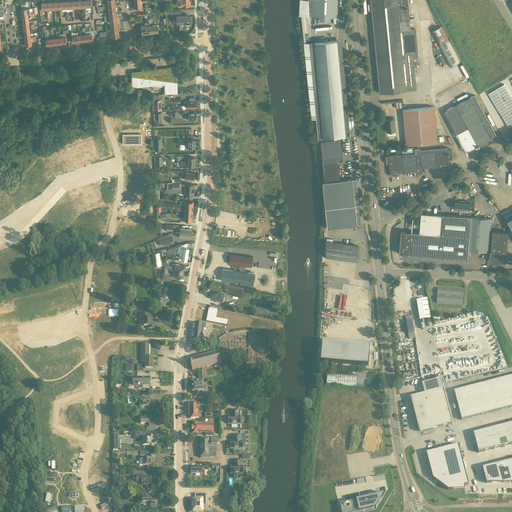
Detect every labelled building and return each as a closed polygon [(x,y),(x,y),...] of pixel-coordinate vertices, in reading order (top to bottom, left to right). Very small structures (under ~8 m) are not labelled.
[(308,0),(309,3),(309,16),(320,16),(320,19),(329,20),(329,17),(337,17),(337,0),(308,0)] [(416,89),(416,87),(416,83),(413,58),(418,57),(415,29),(410,29),(407,0),(370,0),(372,17),(375,44),(378,74),(379,93),(416,89)] [(182,14),(182,15),(173,15),(173,20),(177,20),(177,29),(182,29),(182,23),(190,23),(189,16),(187,16),(187,15),(186,15),(186,14),(182,14)] [(152,22),(149,23),(150,33),(159,32),(158,25),(153,25),(152,22)] [(149,23),(146,23),(145,23),(145,26),(141,27),(142,34),(149,33),(150,33),(149,23)] [(441,26),(431,31),(450,66),(460,61),(441,26)] [(345,136),(336,41),(316,43),(324,138),(345,136)] [(176,67),(141,71),(132,72),(132,76),(133,87),(141,86),(141,87),(142,87),(143,87),(144,87),(145,87),(145,86),(146,86),(146,85),(154,85),(155,85),(155,86),(156,86),(157,86),(158,86),(159,86),(160,86),(161,86),(162,86),(162,85),(163,85),(164,85),(164,84),(165,84),(165,83),(165,86),(165,87),(164,87),(164,88),(164,89),(165,89),(165,93),(177,93),(176,67)] [(477,95),(445,109),(464,152),(478,146),(479,148),(497,140),(477,95)] [(187,101),(183,101),(183,105),(187,105),(187,108),(196,108),(196,107),(197,106),(197,104),(196,104),(196,101),(194,101),(194,98),(190,98),(190,101),(187,101)] [(404,109),(402,110),(403,116),(405,145),(414,144),(437,142),(434,106),(404,109)] [(188,112),(188,111),(181,110),(181,114),(185,114),(185,115),(188,115),(188,119),(196,120),(196,113),(188,112)] [(118,123),(117,123),(117,127),(118,127),(118,128),(127,128),(126,126),(132,126),(132,119),(136,119),(136,115),(121,115),(121,119),(118,119),(118,123)] [(386,125),(387,132),(395,131),(394,119),(385,120),(385,125),(386,125)] [(123,140),(123,144),(137,144),(137,139),(141,139),(141,134),(124,134),(124,140),(123,140)] [(185,144),(185,147),(195,147),(195,139),(187,139),(187,140),(180,139),(179,144),(185,144)] [(324,180),(339,178),(339,173),(337,157),(342,156),(341,139),(320,141),(324,180)] [(88,145),(82,147),(85,157),(94,154),(93,150),(90,151),(88,145)] [(78,155),(75,156),(76,160),(85,157),(82,147),(76,149),(78,155)] [(386,163),(389,162),(390,175),(399,175),(399,173),(417,171),(416,168),(422,168),(421,167),(448,165),(449,165),(448,160),(452,159),(452,150),(448,150),(447,147),(446,147),(438,148),(420,150),(420,148),(414,149),(414,154),(386,156),(386,155),(385,155),(386,163)] [(127,155),(127,163),(129,163),(129,165),(132,165),(132,164),(132,163),(140,163),(140,157),(140,154),(143,154),(143,149),(136,149),(136,154),(135,154),(135,153),(134,153),(134,154),(132,154),(132,153),(131,153),(131,154),(130,154),(131,154),(131,155),(127,155)] [(71,151),(65,153),(68,162),(69,162),(74,160),(71,151)] [(46,162),(43,163),(45,169),(54,167),(51,157),(45,159),(46,162)] [(185,157),(185,162),(181,162),(181,167),(188,167),(188,166),(195,167),(195,157),(187,157),(185,157)] [(37,169),(33,173),(41,180),(47,173),(44,170),(42,173),(37,169)] [(186,172),(186,173),(182,173),(182,176),(185,177),(185,180),(194,180),(194,172),(186,172)] [(33,173),(29,178),(33,182),(31,185),(34,188),(41,180),(33,173)] [(327,228),(357,225),(352,179),(322,182),(325,208),(327,228)] [(138,187),(134,187),(134,191),(129,191),(130,197),(130,198),(135,198),(135,197),(144,197),(144,193),(145,193),(145,188),(138,188),(138,187)] [(100,191),(90,194),(94,204),(100,202),(98,196),(101,195),(100,191)] [(90,194),(81,197),(83,201),(86,200),(88,206),(94,204),(90,194)] [(3,195),(0,196),(0,202),(4,207),(12,202),(9,198),(6,200),(3,195)] [(69,204),(69,205),(76,211),(80,207),(73,200),(69,204)] [(460,215),(462,216),(463,201),(461,200),(460,200),(460,202),(456,202),(455,202),(455,209),(460,209),(460,215)] [(180,201),(180,204),(173,204),(173,207),(177,207),(177,209),(180,210),(180,208),(193,208),(193,202),(180,201)] [(465,201),(463,201),(462,216),(464,216),(465,210),(470,210),(471,203),(466,202),(466,201),(465,201)] [(68,205),(65,208),(73,215),(76,211),(69,205),(68,205)] [(124,209),(124,216),(128,216),(128,217),(132,217),(132,216),(135,216),(135,210),(142,209),(142,205),(131,205),(131,209),(128,209),(124,209)] [(505,219),(511,215),(507,207),(500,211),(500,212),(505,219)] [(63,211),(62,212),(69,219),(73,215),(65,208),(63,211)] [(61,213),(59,216),(66,222),(69,219),(62,212),(61,213)] [(468,259),(469,250),(470,237),(428,233),(428,232),(441,233),(442,212),(436,212),(435,212),(435,213),(430,212),(430,217),(421,216),(421,224),(420,233),(412,232),(410,254),(468,259)] [(169,218),(169,213),(159,214),(159,219),(165,219),(165,222),(169,222),(169,219),(167,219),(167,218),(169,218)] [(470,230),(470,237),(469,250),(489,252),(490,230),(491,218),(464,216),(462,216),(460,215),(447,214),(446,228),(470,230)] [(59,216),(52,223),(57,227),(60,224),(62,226),(66,222),(59,216)] [(494,219),(493,230),(508,232),(509,228),(503,219),(494,219)] [(133,235),(133,229),(134,229),(134,228),(136,228),(136,223),(131,223),(131,228),(125,228),(124,228),(120,228),(120,232),(120,235),(123,235),(123,236),(124,236),(124,237),(130,237),(130,236),(131,236),(131,235),(133,235)] [(501,261),(501,262),(506,262),(508,232),(493,230),(491,261),(501,261)] [(160,246),(173,243),(172,237),(169,238),(168,234),(158,238),(160,246)] [(358,246),(326,241),(325,257),(356,261),(358,246)] [(22,251),(14,255),(18,265),(24,262),(21,256),(24,255),(22,251)] [(159,252),(152,253),(154,265),(161,264),(159,252)] [(235,265),(234,270),(223,268),(222,269),(221,269),(220,280),(221,280),(221,281),(227,282),(252,285),(253,272),(245,271),(245,266),(252,267),(253,257),(230,254),(228,264),(235,265)] [(14,255),(5,259),(7,263),(10,262),(13,267),(18,265),(14,255)] [(167,269),(174,270),(184,272),(185,266),(184,266),(179,265),(179,264),(175,263),(174,268),(172,268),(172,266),(168,266),(167,269)] [(96,286),(96,295),(109,295),(109,286),(96,286)] [(228,286),(226,294),(245,298),(249,299),(251,290),(246,290),(228,286)] [(411,288),(412,297),(419,296),(418,287),(411,288)] [(463,290),(437,289),(436,303),(462,305),(463,290)] [(223,301),(224,294),(223,294),(221,293),(212,291),(210,299),(222,301),(223,301)] [(64,292),(58,294),(62,304),(71,300),(69,296),(66,298),(64,292)] [(55,303),(52,304),(53,308),(62,304),(58,294),(52,297),(55,303)] [(164,303),(169,303),(169,294),(161,294),(161,300),(156,300),(156,307),(164,307),(164,303)] [(430,319),(427,299),(416,301),(419,321),(430,319)] [(93,308),(95,308),(95,314),(103,314),(103,308),(108,308),(108,303),(94,302),(93,308)] [(20,307),(17,307),(18,314),(27,312),(25,303),(20,304),(20,307)] [(252,308),(251,313),(268,317),(269,311),(252,308)] [(227,326),(228,321),(216,319),(218,311),(210,309),(208,317),(207,317),(206,322),(227,326)] [(151,319),(150,319),(150,314),(140,314),(139,320),(144,320),(143,326),(148,326),(148,332),(156,332),(156,323),(151,323),(151,319)] [(411,316),(405,317),(409,339),(414,338),(411,316)] [(206,325),(193,324),(191,340),(202,342),(203,330),(206,330),(206,325)] [(78,340),(73,342),(77,351),(82,349),(78,340)] [(73,342),(68,344),(72,353),(77,351),(73,342)] [(320,363),(368,367),(370,346),(322,342),(320,363)] [(68,344),(63,346),(67,355),(72,353),(68,344)] [(63,346),(58,348),(59,349),(60,351),(61,353),(61,355),(62,357),(67,355),(63,346)] [(193,370),(202,368),(213,365),(214,367),(219,366),(219,365),(221,365),(218,352),(208,354),(190,359),(189,360),(190,363),(190,364),(190,367),(191,367),(192,370),(191,370),(192,371),(193,371),(193,370)] [(135,385),(137,385),(137,386),(139,385),(139,384),(142,384),(142,390),(149,389),(149,375),(145,375),(145,373),(137,373),(137,378),(135,378),(135,385)] [(326,384),(355,386),(356,375),(327,373),(326,384)] [(421,382),(421,384),(426,383),(425,376),(411,379),(413,388),(418,387),(417,383),(421,382)] [(511,407),(511,376),(454,391),(461,420),(511,407)] [(205,385),(203,385),(203,382),(202,382),(196,382),(196,381),(194,380),(192,380),(191,382),(191,384),(192,393),(193,393),(193,399),(202,397),(202,391),(206,391),(205,385)] [(81,381),(76,383),(79,392),(85,390),(81,381)] [(76,383),(71,385),(75,394),(79,392),(76,383)] [(71,385),(66,387),(70,396),(75,394),(71,385)] [(66,387),(62,388),(65,398),(70,396),(66,387)] [(62,388),(57,390),(57,392),(58,394),(59,396),(59,398),(60,399),(65,398),(62,388)] [(413,403),(420,432),(452,424),(443,389),(410,397),(411,403),(413,403)] [(159,407),(159,400),(150,401),(150,400),(141,400),(141,397),(134,397),(134,403),(140,403),(140,407),(159,407)] [(227,423),(228,423),(228,424),(232,424),(232,425),(237,425),(237,424),(240,424),(240,423),(243,423),(244,422),(244,419),(243,417),(240,417),(238,417),(238,410),(232,410),(232,417),(228,417),(228,420),(227,420),(227,423)] [(149,426),(156,426),(156,420),(150,420),(150,416),(140,417),(140,424),(148,423),(149,426)] [(197,424),(197,423),(192,423),(192,426),(191,426),(191,431),(192,431),(192,434),(197,434),(197,433),(205,433),(205,436),(213,437),(213,425),(197,424)] [(478,454),(511,445),(511,424),(472,435),(478,454)] [(55,437),(54,439),(59,441),(63,432),(58,430),(58,432),(57,433),(56,435),(55,437)] [(63,432),(59,441),(64,443),(68,434),(63,432)] [(134,433),(134,436),(147,436),(147,439),(142,439),(142,446),(142,449),(151,449),(151,446),(150,446),(150,442),(155,442),(155,436),(152,436),(152,433),(134,433)] [(68,434),(64,443),(69,445),(73,436),(68,434)] [(240,441),(240,439),(240,435),(234,435),(234,439),(234,441),(230,442),(230,445),(229,445),(229,448),(230,448),(230,449),(234,449),(234,450),(239,450),(239,449),(242,449),(242,448),(245,448),(245,443),(242,443),(242,441),(240,441)] [(73,436),(69,445),(73,447),(77,438),(73,436)] [(77,438),(73,447),(78,450),(82,441),(77,438)] [(200,439),(200,458),(216,458),(216,446),(217,446),(217,444),(218,444),(218,439),(211,439),(211,445),(208,445),(209,439),(200,439)] [(464,486),(468,485),(458,445),(426,453),(432,479),(448,490),(464,490),(464,486)] [(148,451),(139,451),(140,456),(140,457),(140,459),(139,459),(139,466),(151,466),(151,462),(155,462),(155,456),(148,456),(148,451)] [(234,460),(234,466),(231,466),(231,470),(230,470),(230,473),(231,473),(231,474),(234,474),(234,475),(239,475),(239,474),(243,474),(243,473),(246,473),(246,467),(243,468),(243,466),(241,466),(241,465),(244,465),(244,460),(249,460),(249,455),(242,456),(242,460),(241,460),(234,460)] [(511,461),(482,470),(485,485),(490,485),(490,484),(511,483),(511,461)] [(136,475),(136,481),(141,481),(141,485),(151,485),(151,478),(143,478),(143,475),(136,475)] [(151,499),(151,495),(147,495),(147,491),(139,492),(139,496),(141,496),(141,502),(150,502),(150,505),(157,505),(157,499),(151,499)] [(200,500),(193,500),(193,505),(192,505),(192,507),(193,507),(193,511),(202,511),(202,500),(206,500),(205,494),(200,494),(200,500)] [(384,494),(339,504),(340,511),(363,511),(375,509),(384,494)]
